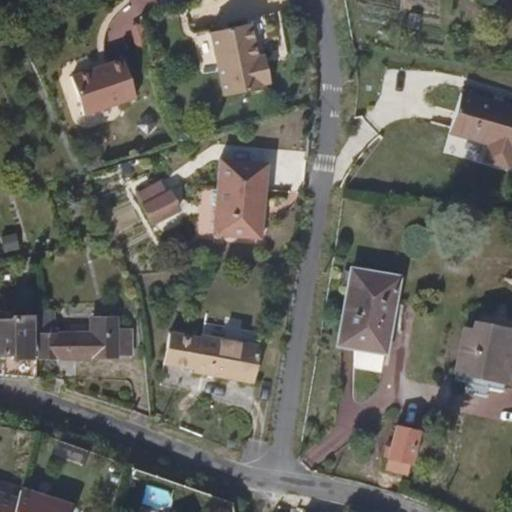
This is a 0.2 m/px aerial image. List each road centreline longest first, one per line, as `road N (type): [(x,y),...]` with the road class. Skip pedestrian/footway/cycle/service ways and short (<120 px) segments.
road 1 (residential): [(270,482),(334,88),(318,0)]
road 2 (residential): [(0,388),(270,482)]
road 3 (residential): [(270,482),(409,511)]
